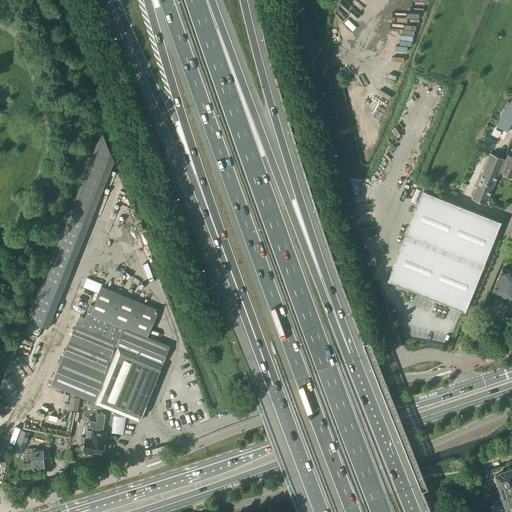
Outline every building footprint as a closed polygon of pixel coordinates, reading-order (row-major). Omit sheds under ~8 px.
[(425,0),(395,0),(422,10),(425,0)] [(511,97),(507,108),(506,107),(496,127),(507,132),(511,121),(511,97)] [(48,328),(114,160),(103,137),(71,215),(29,321),(48,328)] [(505,159),(491,153),(481,175),(495,181),(505,159)] [(511,156),(508,155),(501,172),(511,176),(511,156)] [(472,198),(486,204),(495,181),(481,175),(472,198)] [(465,311),(501,222),(423,192),(388,280),(465,311)] [(494,291),(511,298),(511,272),(502,268),(493,289),(492,290),(493,291),(494,291)] [(99,292),(103,282),(87,276),(84,285),(99,292)] [(100,405),(126,415),(139,421),(162,365),(161,365),(169,345),(147,336),(158,309),(102,286),(94,306),(90,304),(81,327),(75,325),(51,385),(71,393),(69,409),(76,410),(78,396),(100,405)] [(24,333),(37,338),(42,326),(29,321),(24,333)] [(84,448),(85,449),(85,451),(92,452),(92,450),(102,451),(105,431),(123,434),(126,415),(100,405),(100,410),(96,409),(95,418),(89,417),(86,438),(82,437),(81,442),(85,442),(84,448)] [(16,443),(23,445),(27,432),(21,430),(16,443)] [(13,454),(19,456),(22,446),(16,444),(13,454)] [(26,460),(24,460),(24,470),(44,469),(44,457),(45,456),(45,454),(44,454),(43,449),(32,450),(32,448),(26,449),(26,453),(26,460)] [(493,484),(491,485),(490,488),(490,490),(499,487),(511,482),(511,467),(510,467),(508,468),(506,471),(501,473),(501,474),(495,476),(494,478),(495,481),(497,482),(493,484)] [(502,494),(498,495),(498,497),(498,499),(511,494),(511,482),(499,487),(502,494)] [(507,510),(509,509),(510,510),(511,510),(511,494),(498,499),(498,500),(494,501),(495,503),(495,508),(505,505),(507,510)]
